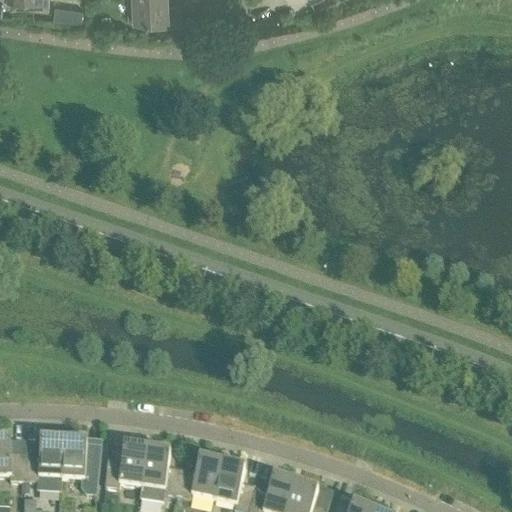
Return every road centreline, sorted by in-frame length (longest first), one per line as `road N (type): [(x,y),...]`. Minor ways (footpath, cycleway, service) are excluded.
road 1 (tertiary): [(511,380),(0,200)]
road 2 (residential): [(444,511),(332,465),(217,433),(0,412)]
